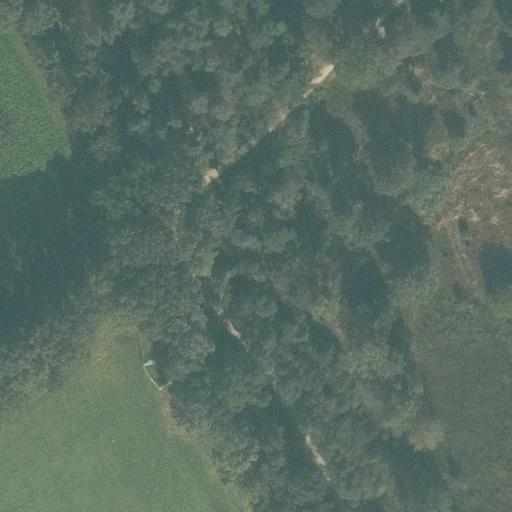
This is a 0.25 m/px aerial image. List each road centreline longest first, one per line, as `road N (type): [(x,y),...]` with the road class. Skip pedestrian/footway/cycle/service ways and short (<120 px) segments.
road 1 (unknown): [(0,313),(140,187),(153,117),(195,38),(252,0)]
road 2 (track): [(0,351),(154,221)]
